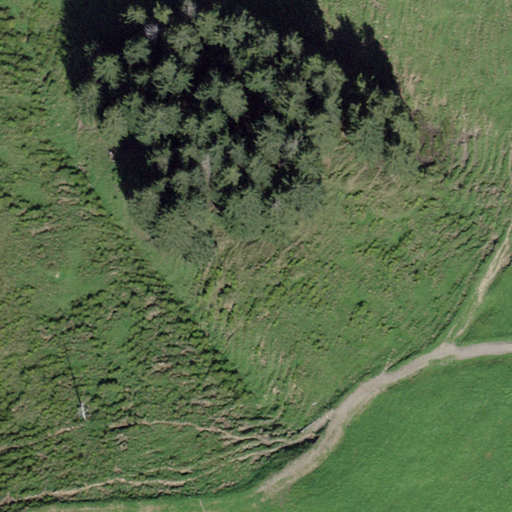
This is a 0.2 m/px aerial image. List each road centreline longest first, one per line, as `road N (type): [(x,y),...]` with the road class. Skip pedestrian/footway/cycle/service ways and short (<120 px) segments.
road 1 (track): [(511,347),(442,357),(361,391),(318,455),(249,500),(116,511)]
road 2 (track): [(442,357),(511,235)]
